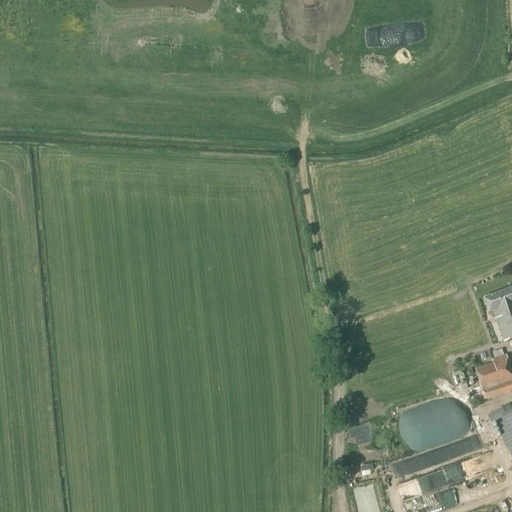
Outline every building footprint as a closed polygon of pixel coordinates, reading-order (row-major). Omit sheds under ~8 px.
[(511,338),(511,288),(483,299),(488,313),(493,312),(503,342),(511,338)] [(483,400),(511,391),(511,377),(506,356),(492,360),(493,363),(475,369),(483,400)] [(511,409),(509,404),(487,416),(490,422),(492,421),(494,424),(495,423),(511,456),(511,409)] [(461,430),(421,441),(424,451),(463,439),(461,430)] [(472,463),(476,473),(503,465),(500,454),(472,463)] [(421,471),(418,461),(399,466),(401,477),(421,471)] [(389,488),(396,487),(395,474),(388,474),(389,488)]
